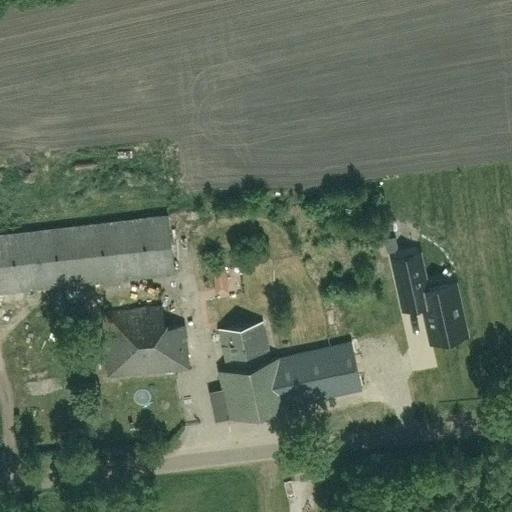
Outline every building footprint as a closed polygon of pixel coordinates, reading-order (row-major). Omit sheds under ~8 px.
[(168,214),(0,234),(0,294),(175,274),(168,214)] [(455,283),(427,289),(422,290),(417,266),(395,271),(404,309),(423,305),(431,342),(467,334),(455,283)] [(109,375),(189,368),(185,325),(164,327),(162,306),(103,311),(109,375)] [(228,369),(219,371),(223,388),(230,417),(290,404),(361,388),(351,341),(280,357),(271,359),(262,319),(219,328),(228,369)] [(378,360),(380,387),(411,385),(409,359),(378,360)] [(323,406),(325,417),(347,411),(345,401),(323,406)]
